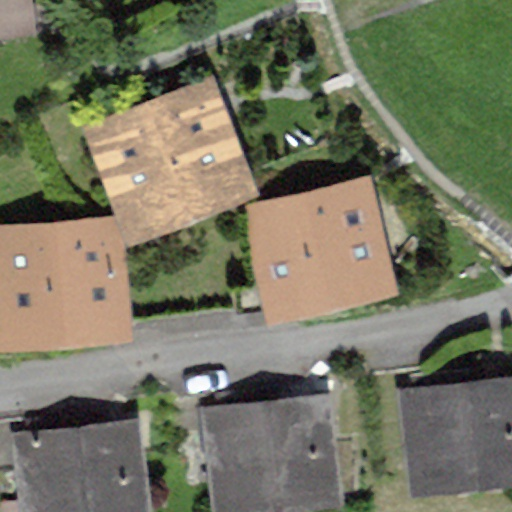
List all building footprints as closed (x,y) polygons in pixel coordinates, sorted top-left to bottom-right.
[(0,0),(0,19),(23,17),(20,0),(0,0)] [(107,138),(136,212),(230,176),(200,101),(107,138)] [(354,196),(261,218),(279,291),(371,269),(354,196)] [(8,246),(14,321),(109,312),(103,237),(8,246)] [(447,375),(413,378),(424,470),(511,459),(511,428),(507,388),(450,395),(447,375)] [(221,427),(229,493),(320,482),(311,406),(254,413),(251,393),(217,397),(218,402),(199,405),(202,430),(221,427)] [(28,423),(38,511),(97,511),(130,508),(121,432),(79,437),(77,417),(28,423)]
